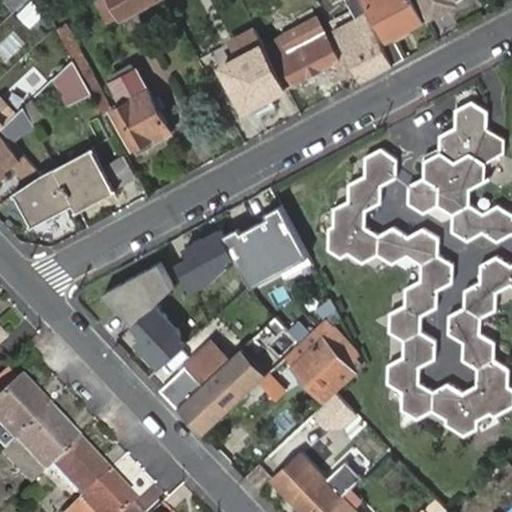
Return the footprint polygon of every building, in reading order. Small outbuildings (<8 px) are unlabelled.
[(42,0),(26,0),(15,10),(31,29),(52,11),(42,0)] [(100,0),(94,3),(105,23),(114,18),(116,22),(159,0),(100,0)] [(379,37),(396,68),(407,62),(394,37),(426,21),(426,19),(415,0),(373,0),(390,32),(379,37)] [(415,0),(426,19),(426,21),(457,4),(456,0),(415,0)] [(349,58),(364,85),(396,68),(379,37),(368,17),(336,34),(339,39),(349,58)] [(292,88),(349,58),(339,39),(331,42),(318,18),(283,37),(290,52),(276,60),(292,88)] [(67,33),(58,37),(59,38),(75,66),(92,94),(93,97),(94,99),(101,95),(67,33)] [(289,90),(266,48),(224,70),(247,113),(289,90)] [(70,111),(93,97),(92,94),(75,66),(70,70),(56,83),(55,84),(70,111)] [(161,155),(181,144),(141,74),(116,87),(127,108),(113,115),(138,159),(158,150),(161,155)] [(106,119),(113,115),(101,95),(94,99),(106,119)] [(483,328),(483,311),(498,302),(498,285),(511,277),(511,214),(508,217),(497,210),(485,216),(472,207),(472,189),(487,181),(487,162),(500,154),(501,145),(505,142),(506,138),(488,127),(489,109),(473,101),(459,110),(458,127),(444,135),(444,152),(429,161),(429,178),(411,188),(412,206),(426,215),(442,205),(453,216),(454,233),(469,242),(483,234),(497,241),(509,235),(511,237),(511,259),(507,262),(496,256),(483,264),(483,277),(467,285),(467,301),(452,311),(452,327),(467,337),(466,355),(481,363),(480,381),(464,388),(449,380),(436,388),(422,380),(422,362),(436,354),(437,337),(423,329),(423,312),(438,305),(438,290),(453,283),(453,268),(440,258),(440,241),(424,231),(410,239),(396,231),(379,238),(366,230),(366,213),(381,205),(381,188),(397,179),(398,161),(383,151),(368,159),(367,178),(353,185),(351,205),(336,213),(335,230),(331,232),(330,254),(340,261),(349,256),(364,265),(380,257),(395,266),(410,258),(424,268),(422,283),(407,291),(407,306),(392,312),(392,328),(405,337),(405,353),(392,361),(392,378),(406,387),(405,405),(422,414),(436,407),(449,414),(449,418),(468,427),(478,421),(478,412),(491,405),(494,409),(511,399),(511,384),(507,381),(507,362),(495,355),(496,336),(483,328)] [(17,139),(9,128),(1,135),(9,146),(17,139)] [(26,190),(37,184),(9,146),(1,135),(0,135),(0,174),(9,168),(26,190)] [(26,190),(20,194),(39,227),(78,206),(84,215),(120,195),(97,151),(37,184),(26,190)] [(117,180),(135,176),(131,154),(113,158),(117,180)] [(242,235),(230,242),(242,264),(253,284),(310,253),(286,211),(274,218),(276,223),(245,240),(242,235)] [(242,264),(230,242),(226,238),(194,255),(200,263),(184,271),(198,300),(208,295),(225,279),(222,275),(242,264)] [(105,291),(135,323),(175,286),(162,262),(105,291)] [(139,345),(162,371),(189,346),(181,338),(183,337),(181,329),(159,305),(135,326),(146,339),(139,345)] [(356,368),(328,340),(321,347),(317,342),(291,367),(327,405),(368,365),(363,361),(356,368)] [(229,342),(169,397),(209,440),(245,406),(263,389),(267,385),(235,349),(229,342)] [(0,388),(0,434),(6,440),(40,408),(11,377),(0,388)] [(270,397),(263,389),(245,406),(252,413),(270,397)] [(0,445),(0,455),(25,481),(44,463),(70,440),(40,408),(6,440),(0,445)] [(381,468),(390,460),(366,435),(357,443),(381,468)] [(44,463),(75,496),(101,473),(70,440),(44,463)] [(335,511),(346,502),(357,492),(344,478),(334,488),(305,460),(278,485),(305,511),(335,511)] [(72,500),(83,511),(118,511),(129,502),(101,473),(75,496),(72,500)] [(432,511),(447,511),(419,484),(412,490),(432,511)] [(60,510),(61,511),(83,511),(72,500),(60,510)] [(355,511),(346,502),(335,511),(355,511)]
